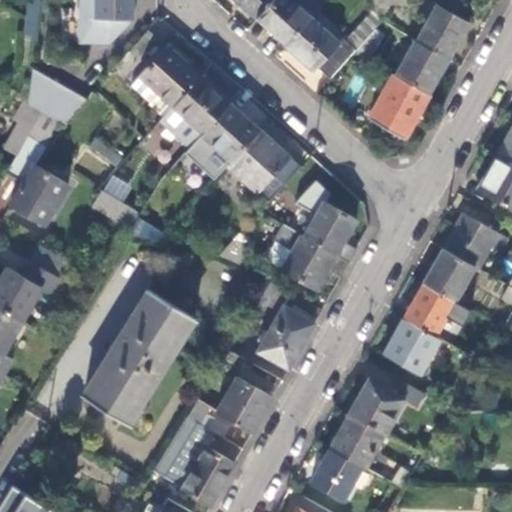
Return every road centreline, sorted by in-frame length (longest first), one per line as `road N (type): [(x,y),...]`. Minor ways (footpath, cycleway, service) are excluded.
road 1 (residential): [(409,219),(243,511)]
road 2 (residential): [(409,219),(182,0)]
road 3 (residential): [(511,45),(409,219)]
